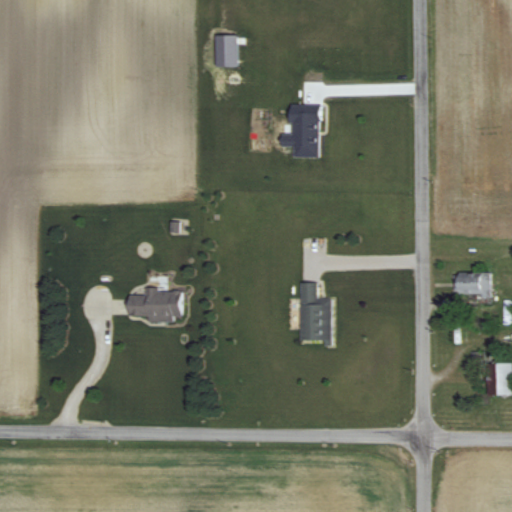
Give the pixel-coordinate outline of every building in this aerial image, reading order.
[(294,156),(321,156),(321,107),(294,107),(294,156)] [(456,272),(456,297),(491,297),(491,272),(456,272)] [(183,321),(183,290),(165,290),(165,278),(156,278),(156,285),(147,285),(147,295),(130,295),(130,316),(149,316),(149,321),(183,321)] [(302,340),(332,340),(332,298),(318,298),(318,282),(302,282),(302,340)] [(508,395),(508,363),(483,363),(483,395),(508,395)]
